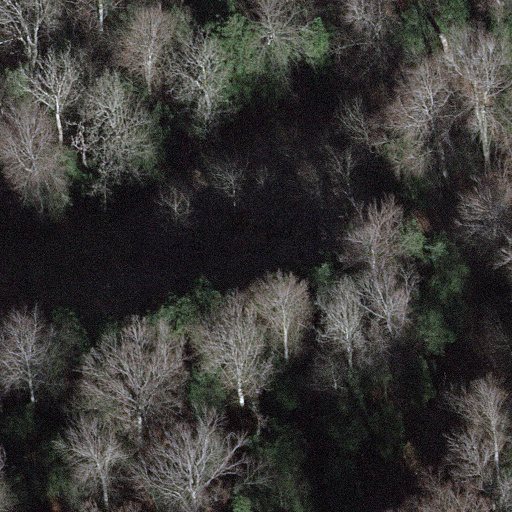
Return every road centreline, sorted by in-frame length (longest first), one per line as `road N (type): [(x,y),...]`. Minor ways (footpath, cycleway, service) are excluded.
road 1 (track): [(0,336),(235,271),(511,219)]
road 2 (track): [(511,403),(373,511)]
